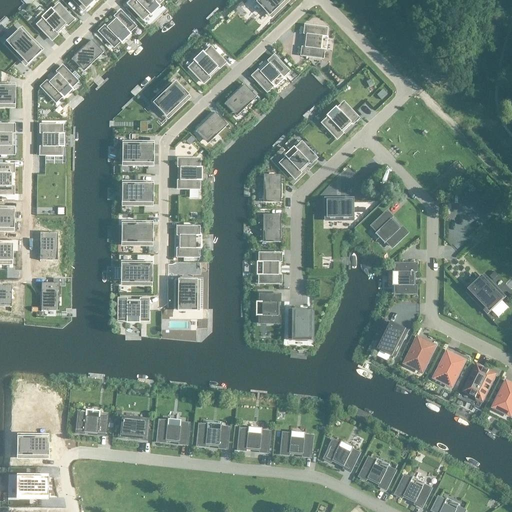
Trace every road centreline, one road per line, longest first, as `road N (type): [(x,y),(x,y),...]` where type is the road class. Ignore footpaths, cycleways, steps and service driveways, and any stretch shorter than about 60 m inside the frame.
road 1 (residential): [(314,0),(162,141),(160,306)]
road 2 (residential): [(388,511),(314,475),(59,452)]
road 3 (residential): [(26,279),(30,86),(115,0)]
road 4 (residential): [(361,137),(431,208),(432,323),(511,362)]
road 5 (residential): [(361,137),(295,200),(296,295)]
road 6 (residential): [(511,190),(412,90)]
road 7 (residential): [(412,90),(321,0)]
